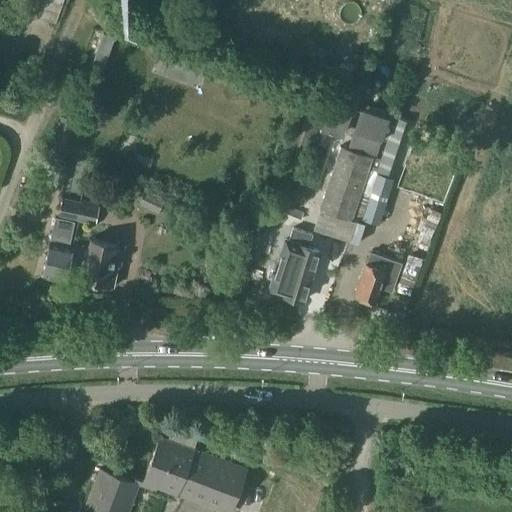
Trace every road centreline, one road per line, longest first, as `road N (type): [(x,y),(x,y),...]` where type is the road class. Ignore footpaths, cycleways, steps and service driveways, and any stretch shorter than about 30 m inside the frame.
road 1 (unclassified): [(511,433),(245,396),(0,409)]
road 2 (primary): [(511,396),(215,363),(0,371)]
